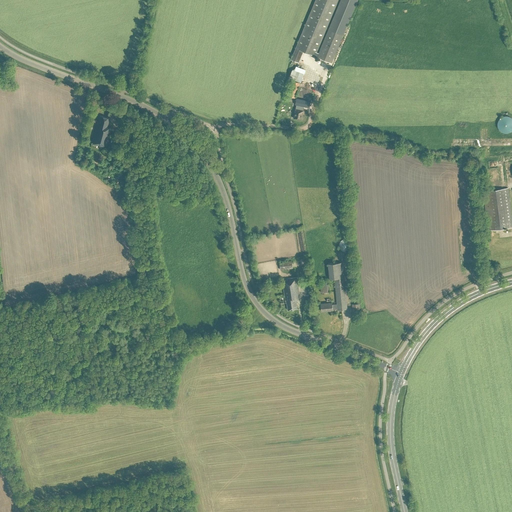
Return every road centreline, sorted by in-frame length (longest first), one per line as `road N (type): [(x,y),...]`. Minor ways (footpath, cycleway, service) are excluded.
road 1 (tertiary): [(399,372),(299,333),(260,307),(244,281),(213,170)]
road 2 (tertiary): [(165,118),(0,45)]
road 3 (track): [(213,129),(306,127),(329,64)]
road 4 (primary): [(399,372),(454,306),(511,281)]
road 5 (primary): [(404,511),(390,441),(399,372)]
